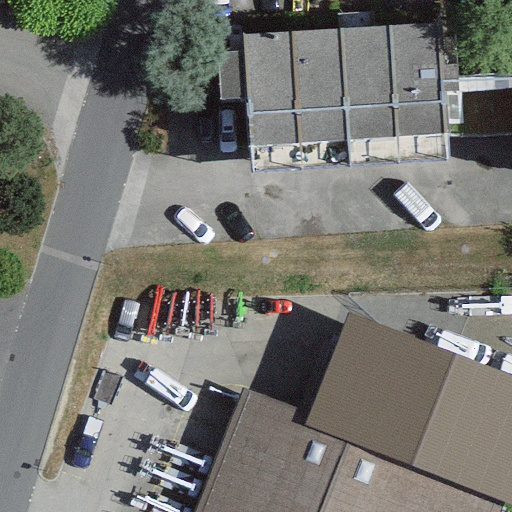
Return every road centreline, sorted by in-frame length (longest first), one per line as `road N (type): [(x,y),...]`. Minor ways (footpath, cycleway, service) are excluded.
road 1 (residential): [(0,492),(120,101)]
road 2 (unknown): [(89,199),(472,189)]
road 3 (unknown): [(120,101),(196,0)]
